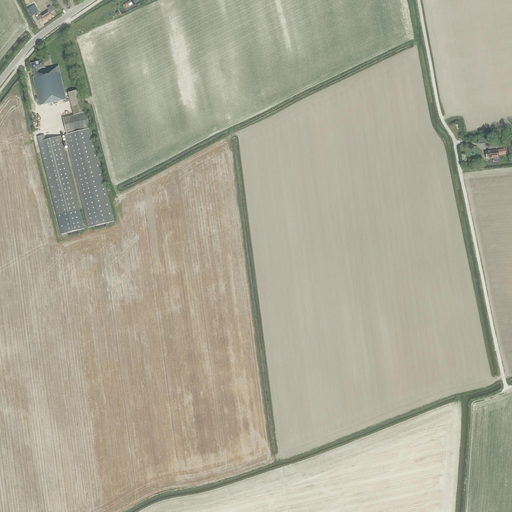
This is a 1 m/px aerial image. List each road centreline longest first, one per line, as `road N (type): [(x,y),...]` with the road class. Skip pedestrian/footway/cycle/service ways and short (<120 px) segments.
road 1 (unclassified): [(506,388),(418,0)]
road 2 (tertiary): [(0,81),(27,47),(91,0)]
